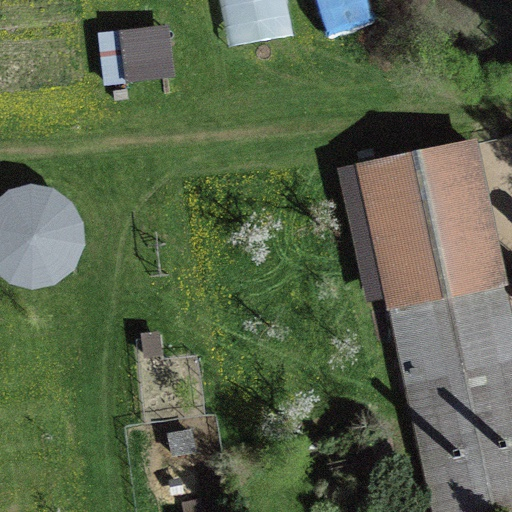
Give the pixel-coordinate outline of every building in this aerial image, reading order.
[(225,0),(232,33),(295,20),(290,0),(225,0)] [(318,0),(321,14),(370,5),(369,0),(318,0)] [(101,17),(103,71),(174,68),(172,14),(101,17)] [(470,138),(356,162),(433,511),(511,511),(511,331),(470,138)] [(0,178),(0,273),(82,265),(71,170),(0,178)]
